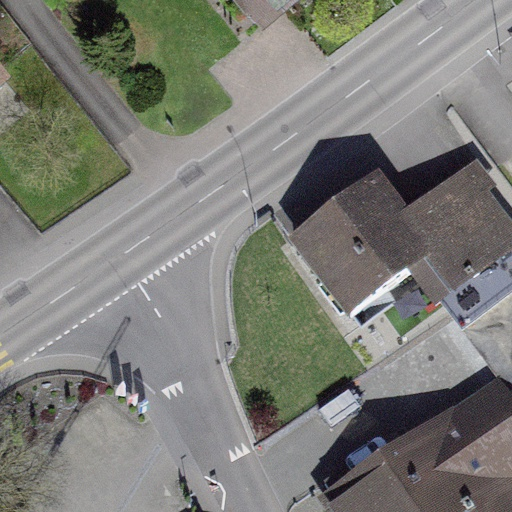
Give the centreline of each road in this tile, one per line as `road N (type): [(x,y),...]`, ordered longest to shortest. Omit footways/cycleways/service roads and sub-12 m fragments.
road 1 (tertiary): [(481,0),(119,258)]
road 2 (residential): [(119,258),(250,511)]
road 3 (tertiary): [(119,258),(0,339)]
